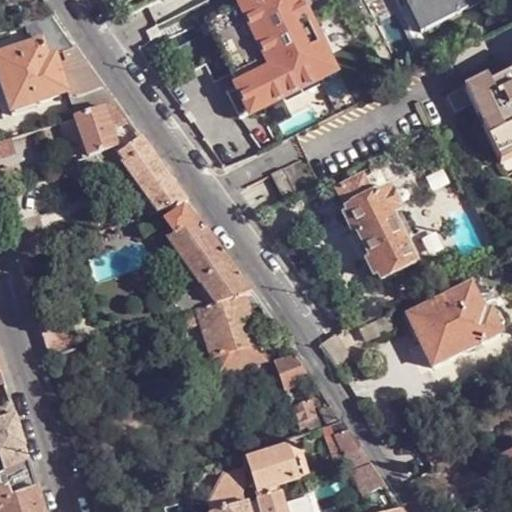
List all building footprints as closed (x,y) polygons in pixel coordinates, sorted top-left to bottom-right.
[(244,0),(240,2),(251,25),(262,47),(247,55),(258,77),(237,86),(251,113),(322,79),(310,54),(323,49),(298,0),(244,0)] [(462,0),(406,0),(424,35),(469,14),(462,0)] [(41,18),(24,24),(32,45),(44,40),(56,36),(59,44),(71,40),(57,20),(53,13),(41,18)] [(262,47),(251,25),(235,33),(247,55),(262,47)] [(44,40),(32,45),(29,46),(28,45),(26,46),(29,54),(23,55),(0,63),(0,76),(2,83),(4,82),(3,79),(7,78),(16,103),(34,97),(38,107),(40,107),(39,102),(69,92),(68,91),(62,71),(55,54),(49,56),(44,40)] [(29,54),(26,46),(21,48),(22,51),(23,55),(29,54)] [(310,54),(322,79),(334,71),(323,49),(310,54)] [(100,81),(88,64),(62,71),(68,91),(100,81)] [(511,73),(493,83),(468,96),(464,88),(450,95),(458,112),(474,104),(500,154),(511,148),(511,73)] [(464,88),(468,96),(493,83),(489,75),(464,88)] [(12,105),(16,103),(7,78),(3,79),(4,82),(2,83),(9,102),(10,102),(12,105)] [(117,104),(100,81),(68,91),(69,92),(77,117),(117,104)] [(16,115),(38,107),(34,97),(16,103),(12,105),(16,115)] [(77,117),(75,117),(88,156),(97,153),(99,153),(112,148),(116,146),(109,119),(114,118),(129,138),(137,133),(128,120),(117,104),(77,117)] [(88,156),(76,159),(80,172),(103,165),(108,172),(122,162),(157,213),(186,203),(141,139),(116,146),(112,148),(99,153),(97,153),(88,156)] [(511,157),(511,148),(500,154),(503,162),(511,157)] [(288,202),(322,185),(311,163),(302,159),(273,175),(288,202)] [(402,212),(390,189),(371,198),(362,180),(339,192),(349,213),(344,216),(352,232),(358,229),(372,259),(366,262),(374,277),(380,275),(383,281),(418,263),(394,216),(402,212)] [(251,293),(198,219),(192,223),(187,215),(183,210),(166,222),(175,235),(168,241),(199,284),(175,302),(184,315),(223,302),(244,295),(251,293)] [(42,234),(14,243),(20,261),(47,251),(42,234)] [(408,317),(433,367),(503,334),(501,331),(504,324),(500,314),(493,312),(491,310),(486,313),(473,284),(408,317)] [(260,306),(251,293),(244,295),(249,309),(260,306)] [(244,295),(223,302),(229,320),(221,323),(224,332),(228,330),(234,349),(232,349),(238,370),(251,366),(266,361),(249,309),(244,295)] [(223,302),(184,315),(173,319),(177,332),(201,324),(218,377),(238,370),(232,349),(234,349),(228,330),(224,332),(221,323),(229,320),(223,302)] [(397,328),(392,316),(363,329),(369,341),(397,328)] [(71,334),(45,342),(50,358),(76,350),(71,334)] [(353,365),(335,336),(320,342),(340,373),(353,365)] [(313,380),(296,356),(275,362),(285,389),(307,382),(313,380)] [(10,399),(0,402),(0,455),(5,471),(30,461),(22,435),(10,399)] [(310,401),(293,406),(299,422),(296,423),(299,429),(307,426),(305,420),(315,417),(310,401)] [(348,431),(342,423),(323,428),(326,438),(334,436),(348,431)] [(355,443),(348,431),(334,436),(351,471),(370,465),(355,443)] [(334,436),(326,438),(340,475),(348,472),(351,471),(334,436)] [(256,492),(279,485),(305,477),(294,447),(247,462),(248,464),(256,492)] [(0,511),(45,511),(30,461),(5,471),(0,473),(0,511)] [(258,501),(281,493),(279,485),(256,492),(248,464),(224,471),(208,502),(208,503),(209,503),(212,511),(222,511),(248,504),(258,501)] [(386,490),(372,468),(369,469),(381,492),(386,490)] [(381,492),(369,469),(350,474),(355,483),(362,498),(381,492)] [(350,474),(348,472),(340,475),(334,476),(341,491),(355,483),(350,474)] [(391,497),(386,490),(381,492),(362,498),(371,511),(398,511),(400,511),(391,497)] [(287,511),(281,493),(258,501),(261,511),(287,511)] [(261,511),(258,501),(248,504),(250,511),(261,511)]
